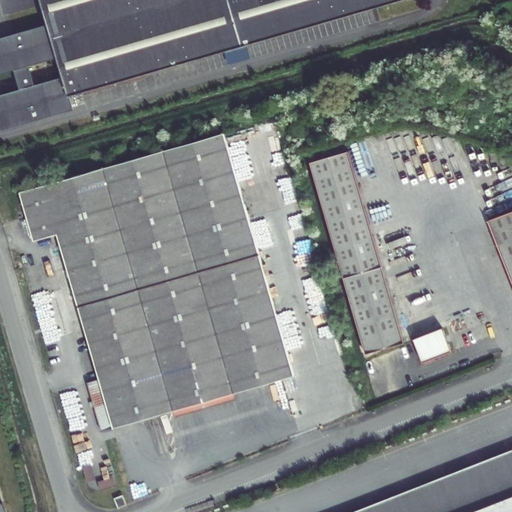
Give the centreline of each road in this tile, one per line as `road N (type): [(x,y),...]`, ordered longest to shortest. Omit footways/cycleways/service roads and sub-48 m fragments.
road 1 (unclassified): [(511,372),(156,511)]
road 2 (unclassified): [(0,280),(66,511)]
road 3 (unknown): [(511,347),(429,148)]
